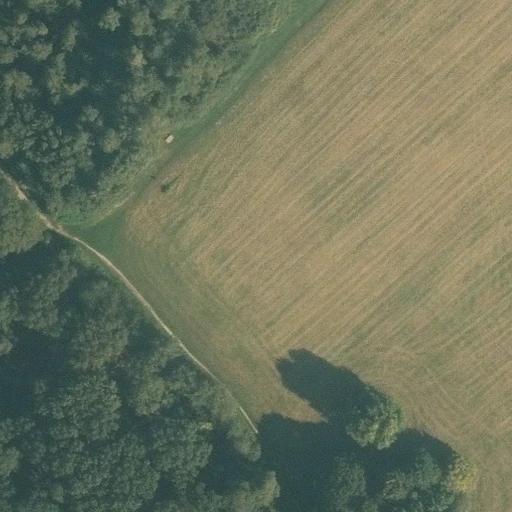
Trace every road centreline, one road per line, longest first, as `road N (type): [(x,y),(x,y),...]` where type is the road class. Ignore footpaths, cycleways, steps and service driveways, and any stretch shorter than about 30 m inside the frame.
road 1 (track): [(77,271),(337,0)]
road 2 (track): [(77,271),(214,378),(295,511)]
road 3 (track): [(0,174),(77,271)]
